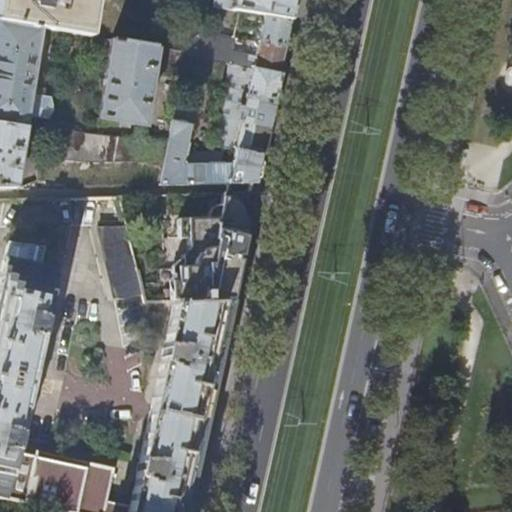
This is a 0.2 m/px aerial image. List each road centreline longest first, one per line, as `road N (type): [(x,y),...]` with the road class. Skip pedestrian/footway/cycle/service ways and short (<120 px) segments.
road 1 (primary): [(356,0),(244,511)]
road 2 (primary): [(323,511),(393,211)]
road 3 (primary): [(393,211),(437,0)]
